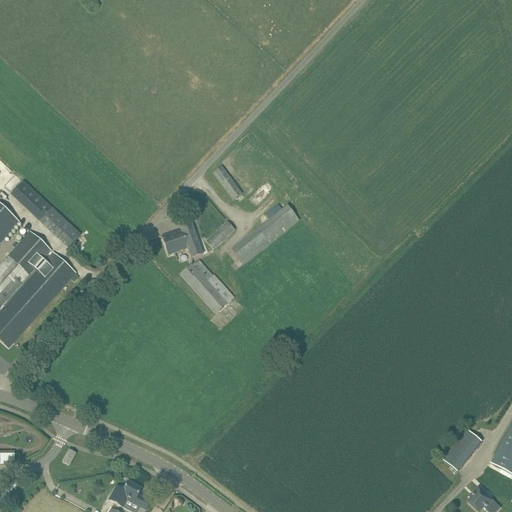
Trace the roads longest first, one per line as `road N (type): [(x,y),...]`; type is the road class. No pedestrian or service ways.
road 1 (unclassified): [(0,394),(365,0)]
road 2 (tertiary): [(226,511),(184,479),(72,421)]
